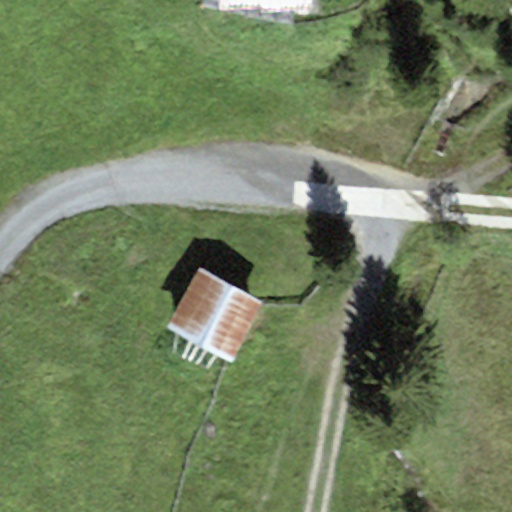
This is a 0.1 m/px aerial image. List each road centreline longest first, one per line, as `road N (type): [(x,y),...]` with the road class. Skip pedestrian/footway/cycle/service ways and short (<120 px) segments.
road 1 (track): [(0,254),(59,189),(118,168),(511,206)]
road 2 (track): [(511,138),(423,179),(371,239),(313,511)]
